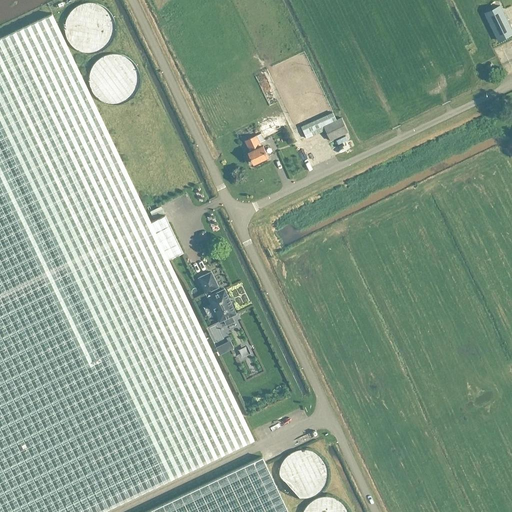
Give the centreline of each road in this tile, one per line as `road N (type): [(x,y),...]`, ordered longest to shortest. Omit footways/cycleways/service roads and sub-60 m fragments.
road 1 (residential): [(375,511),(235,218)]
road 2 (residential): [(235,218),(511,85)]
road 3 (residential): [(235,218),(132,0)]
